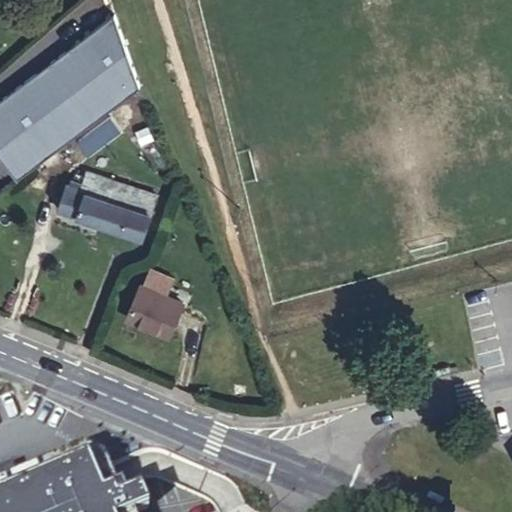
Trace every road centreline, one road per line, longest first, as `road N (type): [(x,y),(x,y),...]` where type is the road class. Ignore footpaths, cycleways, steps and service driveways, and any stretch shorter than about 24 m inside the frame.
road 1 (tertiary): [(320,481),(0,351)]
road 2 (unclassified): [(320,481),(361,419),(511,383)]
